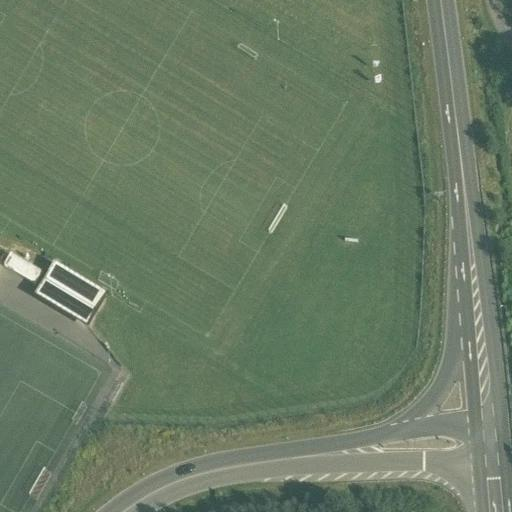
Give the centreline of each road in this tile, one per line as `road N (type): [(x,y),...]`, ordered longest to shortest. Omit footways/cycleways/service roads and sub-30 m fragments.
road 1 (primary): [(439,0),(474,254)]
road 2 (primary): [(281,463),(493,462)]
road 3 (primary): [(474,254),(493,462)]
road 4 (primary): [(474,254),(456,368),(437,401),(401,433)]
road 5 (primary): [(281,463),(176,486),(131,511)]
road 6 (primary): [(401,433),(281,463)]
